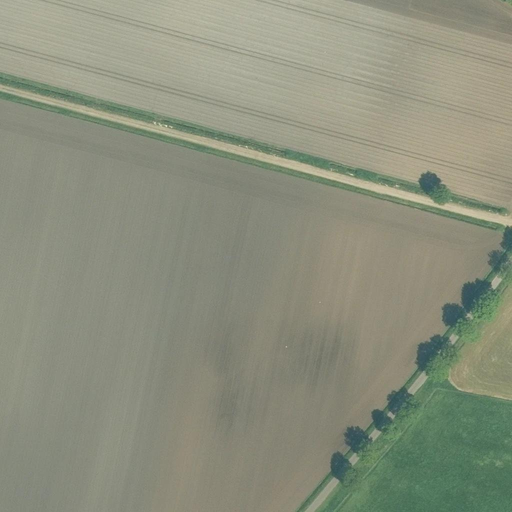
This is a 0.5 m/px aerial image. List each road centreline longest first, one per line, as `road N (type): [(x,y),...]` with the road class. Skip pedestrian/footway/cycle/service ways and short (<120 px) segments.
road 1 (track): [(511,225),(0,88)]
road 2 (unclassified): [(511,259),(309,511)]
